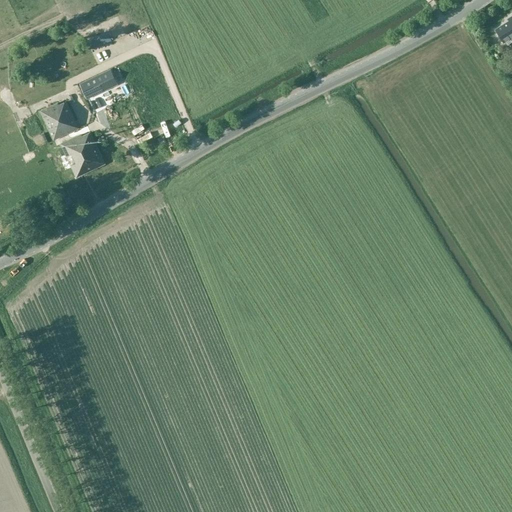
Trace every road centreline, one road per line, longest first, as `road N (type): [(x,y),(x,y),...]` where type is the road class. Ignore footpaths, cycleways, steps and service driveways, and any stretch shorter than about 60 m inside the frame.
road 1 (unclassified): [(0,263),(484,0)]
road 2 (unclassified): [(0,368),(59,511)]
